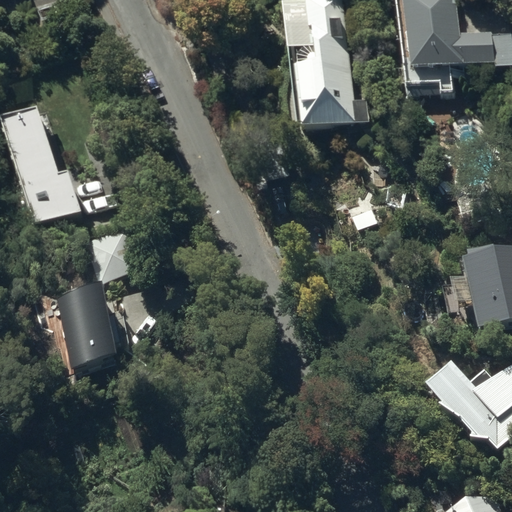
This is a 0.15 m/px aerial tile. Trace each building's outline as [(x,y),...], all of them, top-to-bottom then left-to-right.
[(310,6),(290,7),(302,135),(361,130),(349,0),(333,0),(309,2),(310,6)] [(431,0),(400,0),(407,110),(454,107),(454,103),(456,103),(455,89),(468,88),(467,75),(496,73),(496,76),(511,74),(511,46),(492,48),(492,46),(460,48),(456,0),(448,0),(432,1),(431,0)] [(102,285),(56,295),(72,370),(123,359),(120,347),(129,345),(122,311),(112,313),(105,283),(129,277),(124,257),(137,254),(132,233),(92,242),(102,285)] [(511,248),(506,249),(498,250),(498,247),(469,251),(470,258),(467,259),(470,278),(455,280),(459,306),(476,304),(481,330),(511,324),(511,248)] [(455,364),(430,385),(479,441),(486,435),(500,451),(511,440),(511,366),(495,381),(486,371),(472,384),(455,364)] [(449,491),(432,498),(437,511),(503,511),(494,489),(454,504),(449,491)]
